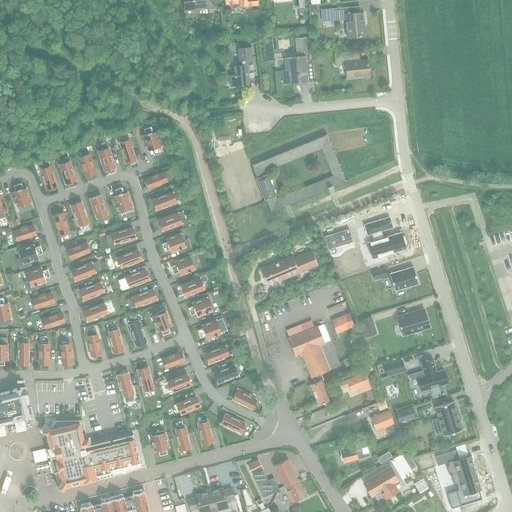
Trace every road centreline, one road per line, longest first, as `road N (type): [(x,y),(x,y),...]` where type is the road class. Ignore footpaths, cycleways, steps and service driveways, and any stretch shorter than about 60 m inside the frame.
road 1 (unclassified): [(501,511),(504,490),(410,182),(397,99)]
road 2 (residential): [(342,511),(288,436),(15,511)]
road 3 (residential): [(258,113),(397,99)]
